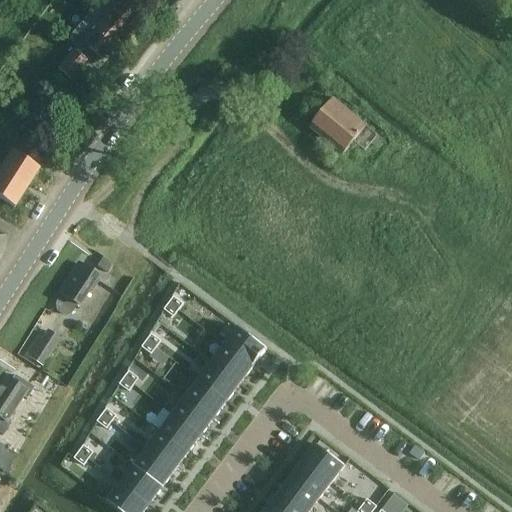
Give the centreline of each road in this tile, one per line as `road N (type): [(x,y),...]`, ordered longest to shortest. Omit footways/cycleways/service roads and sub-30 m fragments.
road 1 (tertiary): [(218,0),(119,122),(0,298)]
road 2 (residential): [(197,511),(288,390),(450,511)]
road 3 (track): [(274,0),(191,109),(162,128),(99,196),(47,226)]
road 4 (track): [(210,90),(265,126),(323,180),(368,185)]
